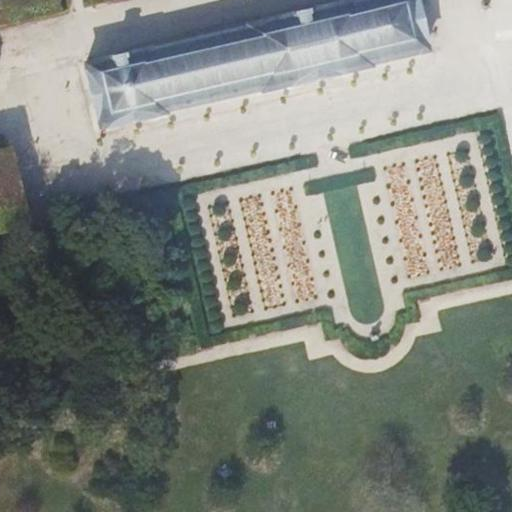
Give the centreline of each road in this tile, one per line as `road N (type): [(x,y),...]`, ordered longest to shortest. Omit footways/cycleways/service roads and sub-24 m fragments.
road 1 (track): [(29,105),(52,172),(500,78),(511,120)]
road 2 (track): [(92,43),(272,0)]
road 3 (track): [(29,105),(16,61),(92,43)]
